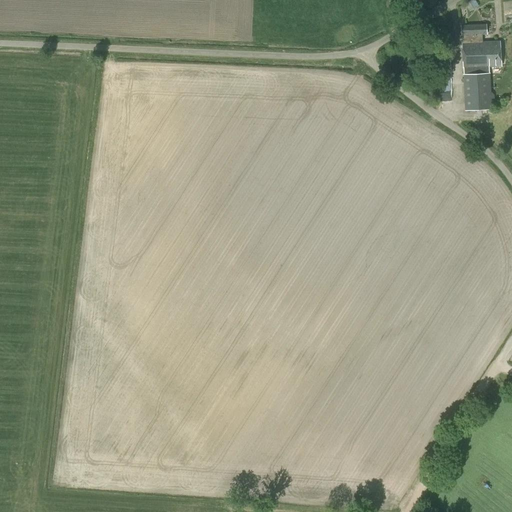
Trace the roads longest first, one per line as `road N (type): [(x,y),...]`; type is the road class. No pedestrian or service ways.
road 1 (unclassified): [(368,55),(0,38)]
road 2 (unclassified): [(511,171),(368,55)]
road 3 (track): [(498,360),(403,511)]
